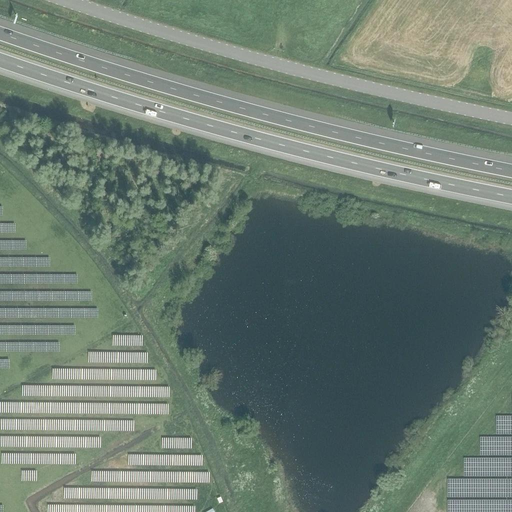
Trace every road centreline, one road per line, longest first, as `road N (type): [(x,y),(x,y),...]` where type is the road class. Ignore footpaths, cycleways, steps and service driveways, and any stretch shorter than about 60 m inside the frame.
road 1 (motorway): [(511,171),(295,123),(0,34)]
road 2 (motorway): [(0,61),(282,146),(511,197)]
road 3 (unclassified): [(511,119),(320,77),(59,0)]
